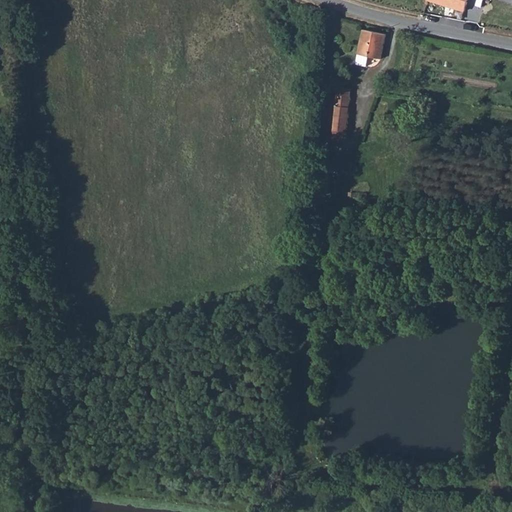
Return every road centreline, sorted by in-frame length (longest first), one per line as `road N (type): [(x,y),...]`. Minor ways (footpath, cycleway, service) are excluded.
road 1 (track): [(24,0),(28,511)]
road 2 (unclassified): [(327,0),(511,43)]
